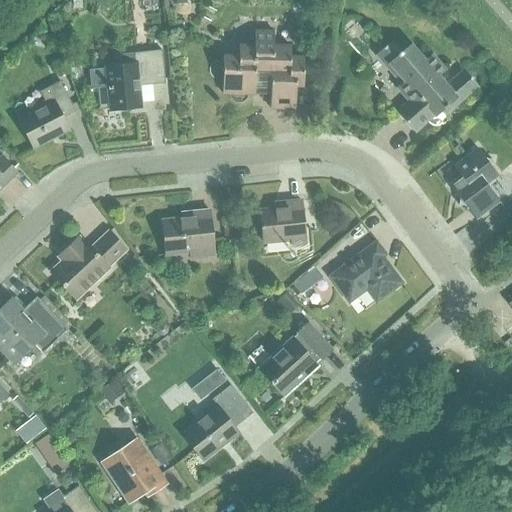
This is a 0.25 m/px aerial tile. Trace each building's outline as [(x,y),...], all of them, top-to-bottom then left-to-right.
[(303,86),(303,58),(290,57),(290,46),(273,46),(274,32),(254,32),(254,46),(238,46),(238,56),(223,56),(222,94),(270,94),(270,108),(295,109),(295,86),(303,86)] [(453,107),(477,86),(464,70),(446,86),(437,76),(444,70),(431,54),(424,61),(409,44),(403,50),(394,40),(375,56),(400,84),(397,87),(409,102),(397,113),(414,132),(433,115),(435,116),(450,104),(453,107)] [(120,64),(105,66),(105,68),(89,70),(91,89),(97,89),(99,110),(123,107),(124,110),(141,109),(139,86),(165,84),(162,50),(119,55),(120,64)] [(46,104),(17,119),(32,149),(69,130),(63,118),(75,112),(60,81),(39,92),(46,104)] [(487,185),(498,177),(490,166),(491,159),(485,158),(477,148),(453,166),(460,175),(448,184),(459,198),(458,205),(465,206),(476,220),(500,202),(487,185)] [(0,189),(18,173),(2,156),(0,157),(0,189)] [(291,240),(291,246),(305,245),(301,201),(287,202),(287,208),(259,211),(263,243),(291,240)] [(214,257),(209,210),(191,212),(192,218),(162,221),(165,255),(190,252),(190,259),(214,257)] [(108,267),(126,250),(108,231),(90,248),(83,241),(82,241),(78,237),(57,257),(61,261),(49,272),(75,300),(109,268),(108,267)] [(385,255),(376,242),(329,277),(348,302),(366,289),(376,302),(401,283),(382,257),(385,255)] [(293,288),(304,303),(320,292),(308,276),(293,288)] [(283,307),(289,314),(299,306),(286,292),(273,304),(279,311),(283,307)] [(45,351),(67,330),(36,297),(20,311),(10,301),(0,310),(0,347),(13,362),(35,341),(45,351)] [(301,378),(332,350),(308,324),(291,339),(289,336),(269,355),(271,357),(258,369),(284,397),(300,381),(301,378)] [(235,427),(252,413),(230,385),(212,399),(217,406),(181,434),(202,461),(239,433),(235,427)] [(53,434),(39,441),(56,473),(70,465),(53,434)] [(147,497),(167,484),(136,438),(121,448),(125,454),(104,468),(128,504),(144,493),(147,497)] [(50,511),(96,511),(79,486),(62,497),(58,490),(42,500),(50,511)]
